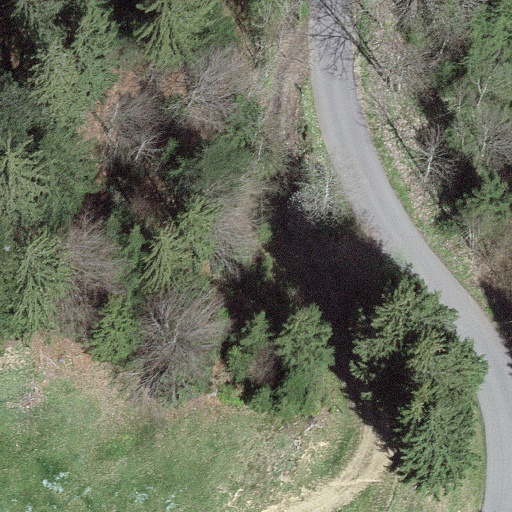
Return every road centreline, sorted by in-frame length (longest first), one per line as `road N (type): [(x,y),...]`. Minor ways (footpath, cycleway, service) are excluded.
road 1 (track): [(301,511),(344,481),(366,454),(370,428),(296,225),(286,149),(291,90),(302,71),(333,54),(302,34),(290,0)]
road 2 (unclassified): [(333,0),(333,54),(354,157),(372,202),(465,327),(504,405),(508,511)]
